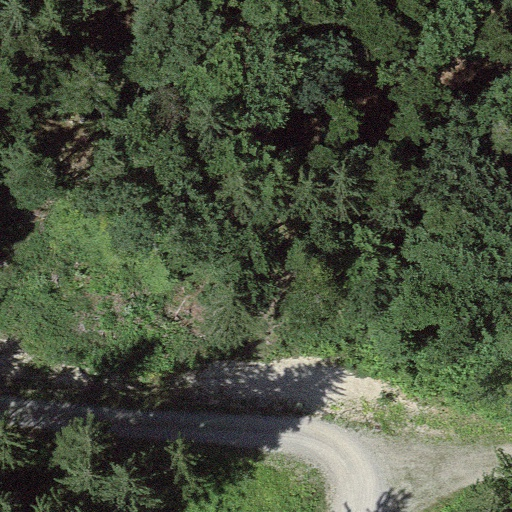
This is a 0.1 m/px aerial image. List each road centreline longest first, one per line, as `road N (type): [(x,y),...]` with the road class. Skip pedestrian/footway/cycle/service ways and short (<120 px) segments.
road 1 (track): [(0,394),(350,451),(394,498),(386,511)]
road 2 (track): [(394,498),(511,471)]
